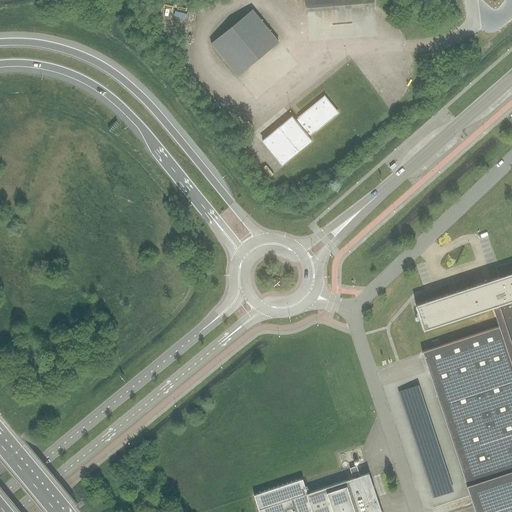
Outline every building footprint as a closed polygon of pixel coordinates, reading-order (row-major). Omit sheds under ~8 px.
[(374,0),(305,0),(307,12),(375,7),(374,0)] [(279,41),(253,10),(211,43),(237,75),(279,41)] [(292,116),(262,140),(282,164),(312,140),(308,136),(338,112),(325,96),(295,120),(292,116)] [(511,261),(496,267),(499,277),(416,305),(424,330),(493,307),(495,313),(474,320),(478,334),(422,352),(475,511),(511,511),(511,319),(510,313),(511,311),(511,261)] [(419,382),(398,389),(434,497),(453,490),(419,382)] [(303,479),(254,495),(260,511),(381,511),(369,473),(360,476),(357,466),(357,465),(350,468),(350,469),(353,478),(308,493),(304,482),(303,479)]
